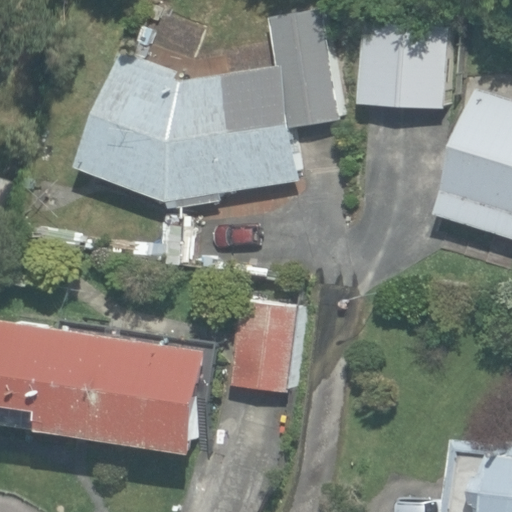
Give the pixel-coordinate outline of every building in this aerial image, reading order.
[(185,196),(187,204),(230,198),(229,189),(308,177),(300,124),(348,118),(331,5),(278,13),(285,63),(190,76),(184,77),(183,69),(135,47),(89,162),(176,197),(185,196)] [(459,44),(376,40),(373,98),(456,102),(459,44)] [(447,209),(511,229),(511,93),(486,86),(447,209)] [(0,215),(9,181),(0,178),(0,215)] [(190,263),(191,216),(175,216),(173,262),(190,263)] [(0,249),(0,274),(36,282),(42,252),(1,244),(0,249)] [(241,381),(296,388),(306,304),(250,297),(241,381)] [(51,420),(211,444),(226,344),(67,320),(20,312),(2,412),(51,420)] [(511,511),(511,439),(462,433),(452,511),(511,511)]
